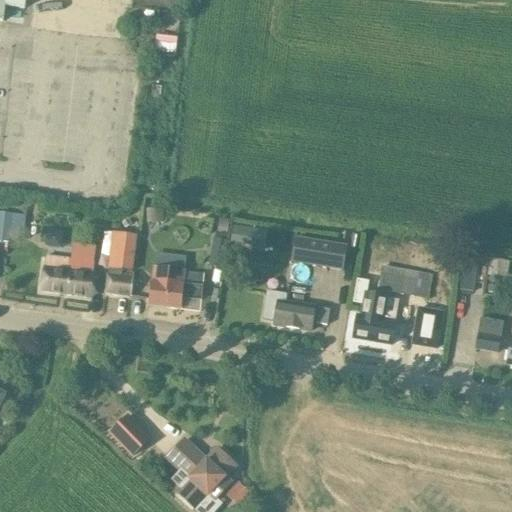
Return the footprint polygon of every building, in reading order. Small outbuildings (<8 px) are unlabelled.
[(25,0),(0,0),(0,21),(4,22),(5,7),(25,9),(25,0)] [(176,39),(156,37),(154,50),(175,52),(176,39)] [(0,213),(0,241),(7,243),(10,215),(0,213)] [(22,242),(25,216),(11,215),(8,240),(22,242)] [(213,239),(208,267),(225,270),(230,242),(228,242),(229,235),(215,232),(214,239),(213,239)] [(133,273),(137,238),(118,236),(114,270),(122,271),(133,273)] [(293,263),(342,271),(346,246),(297,238),(293,263)] [(153,268),(149,307),(180,311),(182,299),(201,301),(204,276),(184,274),(186,258),(155,254),(154,268),(153,268)] [(89,299),(92,276),(94,264),(47,257),(41,292),(89,299)] [(492,258),(490,273),(509,276),(511,261),(492,258)] [(385,262),(379,287),(429,299),(436,275),(385,262)] [(104,295),(131,299),(134,273),(133,273),(122,271),(122,276),(107,274),(104,295)] [(363,306),(365,295),(367,295),(369,283),(357,280),(352,304),(363,306)] [(267,293),(262,320),(275,322),(274,327),(310,333),(312,324),(327,326),(329,311),(314,309),(285,304),(286,296),(267,293)] [(357,317),(353,340),(391,346),(395,324),(382,322),(386,299),(367,295),(365,295),(363,306),(361,318),(357,317)] [(442,314),(419,310),(413,346),(437,350),(442,314)] [(480,319),(475,351),(498,355),(503,322),(480,319)] [(128,418),(111,435),(133,458),(151,442),(128,418)] [(205,461),(183,440),(166,459),(187,479),(179,489),(181,490),(177,495),(191,508),(195,504),(197,506),(208,494),(214,500),(226,487),(220,482),(234,467),(215,450),(205,461)] [(238,484),(226,498),(241,511),(253,498),(238,484)]
